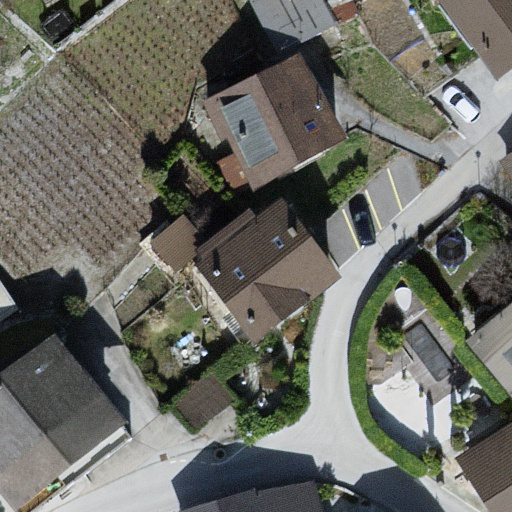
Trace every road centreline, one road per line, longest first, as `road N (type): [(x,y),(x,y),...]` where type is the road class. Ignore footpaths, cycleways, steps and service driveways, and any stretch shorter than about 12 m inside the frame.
road 1 (residential): [(339,474),(318,388),(341,296),(511,126)]
road 2 (residential): [(132,511),(256,481),(339,474)]
